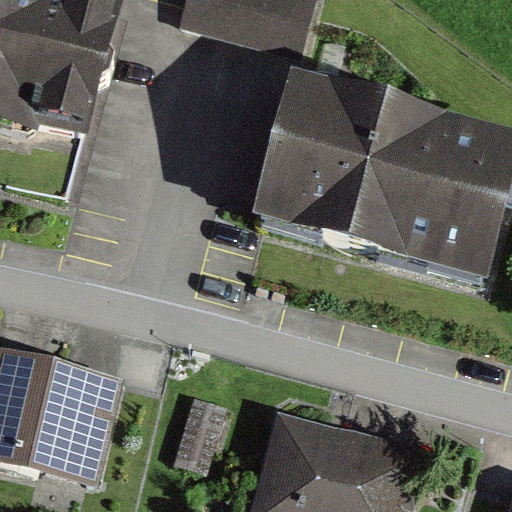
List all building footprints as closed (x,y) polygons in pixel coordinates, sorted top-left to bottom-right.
[(322,10),(288,0),(192,0),(182,37),(304,72),(322,10)] [(113,35),(0,4),(0,134),(80,156),(113,35)] [(511,177),(511,152),(288,96),(251,237),(482,296),(511,177)] [(124,386),(0,360),(0,468),(103,490),(124,386)] [(183,466),(216,474),(233,409),(200,400),(183,466)] [(415,511),(427,468),(279,429),(257,511),(415,511)]
